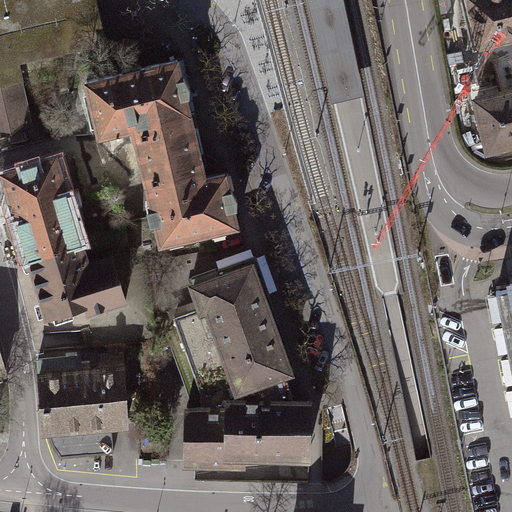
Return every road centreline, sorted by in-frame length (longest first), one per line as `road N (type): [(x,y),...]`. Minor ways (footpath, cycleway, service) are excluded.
road 1 (residential): [(200,0),(219,20),(267,136),(379,506)]
road 2 (residential): [(379,506),(23,489)]
road 3 (residential): [(0,261),(22,341),(23,489)]
road 4 (secondary): [(453,198),(435,162),(410,0)]
